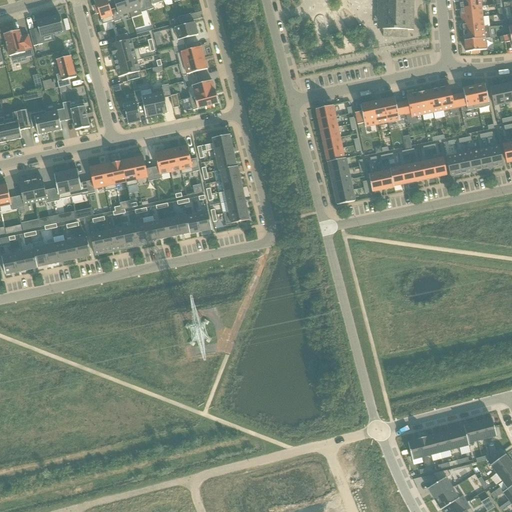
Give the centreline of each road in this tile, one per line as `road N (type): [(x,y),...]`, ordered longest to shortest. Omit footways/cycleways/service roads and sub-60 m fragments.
road 1 (residential): [(0,300),(270,242),(240,114)]
road 2 (residential): [(378,429),(323,229)]
road 3 (residential): [(511,188),(323,229)]
road 4 (residential): [(447,68),(291,101)]
road 5 (residential): [(330,442),(187,481)]
road 6 (residential): [(111,141),(75,0)]
road 7 (residential): [(509,395),(378,429)]
road 8 (residential): [(323,229),(291,101)]
road 9 (residential): [(240,114),(111,141)]
road 10 (residential): [(187,481),(66,511)]
